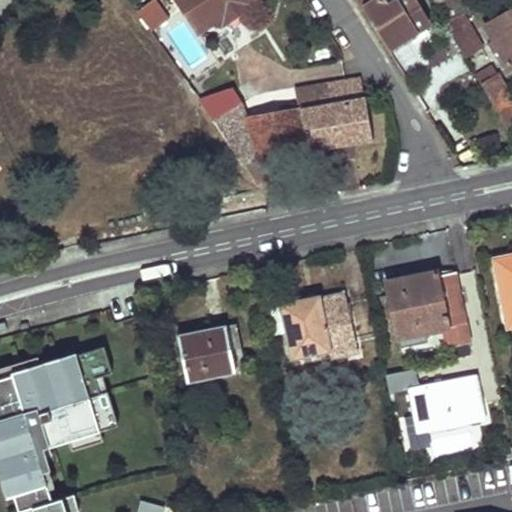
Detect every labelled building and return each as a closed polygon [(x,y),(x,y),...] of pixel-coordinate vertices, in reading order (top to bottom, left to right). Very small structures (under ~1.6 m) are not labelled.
[(154,0),(151,0),(135,13),(150,34),(169,19),(154,0)] [(179,0),(195,24),(206,17),(208,19),(211,24),(246,0),(179,0)] [(252,4),(253,0),(246,0),(211,24),(220,25),(252,4)] [(376,0),(362,9),(388,51),(396,45),(429,25),(413,0),(397,0),(387,6),(383,0),(376,0)] [(463,13),(468,10),(465,5),(462,0),(431,0),(445,21),(463,13)] [(468,10),(485,3),(483,0),(474,0),(465,5),(468,10)] [(500,51),(510,69),(511,67),(511,11),(486,27),(495,42),(489,45),(494,54),(500,51)] [(445,21),(466,58),(482,48),(463,13),(445,21)] [(206,17),(195,24),(197,27),(199,31),(211,24),(208,19),(206,17)] [(230,57),(246,47),(234,29),(218,39),(230,57)] [(476,76),(481,85),(497,76),(492,66),(476,76)] [(511,132),(511,100),(497,76),(481,85),(510,134),(511,132)] [(359,80),(330,85),(333,104),(300,110),(300,108),(251,115),(247,119),(243,103),(215,121),(244,166),(247,164),(273,208),(292,204),(266,158),(374,140),(367,98),(363,98),(359,80)] [(300,108),(300,110),(333,104),(330,85),(297,91),(300,108)] [(511,255),(494,259),(508,328),(511,327),(511,255)] [(388,294),(397,332),(424,327),(425,332),(448,327),(466,323),(455,272),(437,276),(436,272),(409,278),(411,289),(388,294)] [(409,278),(386,283),(388,294),(411,289),(409,278)] [(344,292),(307,300),(309,309),(347,301),(344,292)] [(290,346),(293,358),(329,351),(356,345),(347,301),(309,309),(307,300),(281,305),(283,314),(290,346)] [(466,323),(448,327),(452,345),(470,341),(466,323)] [(178,337),(188,383),(246,369),(241,349),(231,352),(226,326),(178,337)] [(424,327),(397,332),(398,338),(399,338),(401,346),(427,340),(425,332),(424,327)] [(0,446),(3,457),(0,457),(0,479),(5,496),(13,493),(18,510),(19,510),(52,500),(35,447),(47,443),(48,445),(117,424),(106,389),(99,392),(94,376),(102,374),(111,371),(103,345),(56,360),(58,366),(42,371),(40,364),(37,355),(0,366),(0,446)] [(356,345),(329,351),(332,365),(359,360),(356,345)] [(58,366),(56,360),(40,364),(42,371),(58,366)] [(415,368),(385,375),(388,393),(409,389),(419,432),(486,418),(477,373),(419,385),(415,368)] [(102,374),(94,376),(99,392),(106,389),(102,374)] [(447,463),(449,471),(471,466),(470,458),(447,463)] [(52,500),(19,510),(19,511),(73,511),(75,511),(79,510),(73,493),(52,500)] [(160,511),(162,507),(138,501),(134,511),(160,511)]
